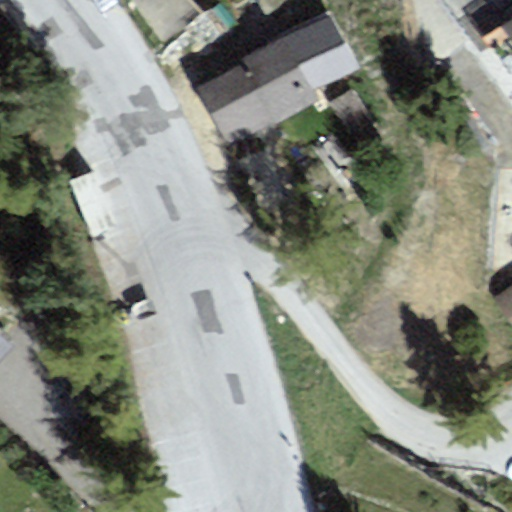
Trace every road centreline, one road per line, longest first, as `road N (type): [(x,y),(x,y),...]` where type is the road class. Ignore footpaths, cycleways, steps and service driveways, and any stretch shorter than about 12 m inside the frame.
road 1 (residential): [(165,241),(240,248),(281,280),(359,394),(437,450),(511,420)]
road 2 (unclassified): [(251,511),(165,241)]
road 3 (unclassified): [(165,241),(116,103),(54,0)]
